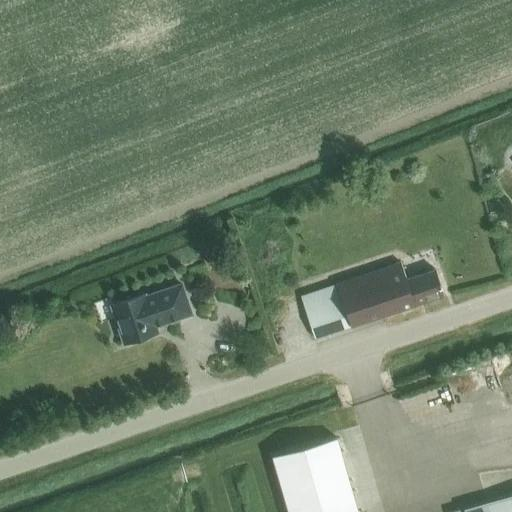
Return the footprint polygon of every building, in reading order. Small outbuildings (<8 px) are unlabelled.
[(301,297),(315,339),(444,296),(435,270),(406,280),(401,263),(301,297)] [(113,305),(126,343),(156,333),(154,327),(192,315),(181,285),(144,297),(143,295),(113,305)] [(419,413),(448,405),(442,384),(413,392),(419,413)] [(357,511),(336,437),(272,456),(288,511),(357,511)] [(511,511),(511,494),(463,508),(464,511),(511,511)]
